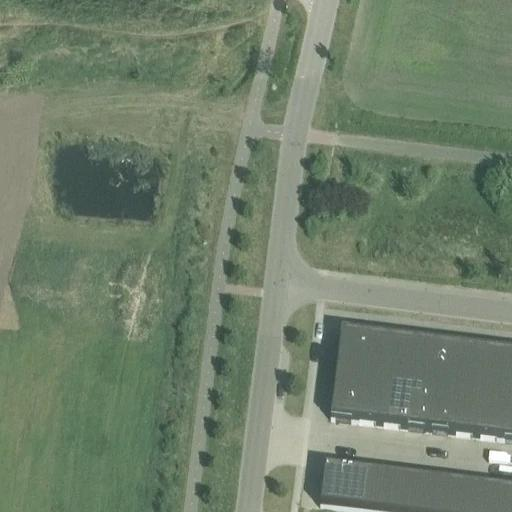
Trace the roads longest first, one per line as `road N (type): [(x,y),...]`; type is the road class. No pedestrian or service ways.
road 1 (unclassified): [(277,284),(511,313)]
road 2 (unclassified): [(277,284),(248,511)]
road 3 (unclassified): [(339,139),(511,161)]
road 4 (unclassified): [(297,133),(277,284)]
road 5 (unclassified): [(297,133),(327,0)]
